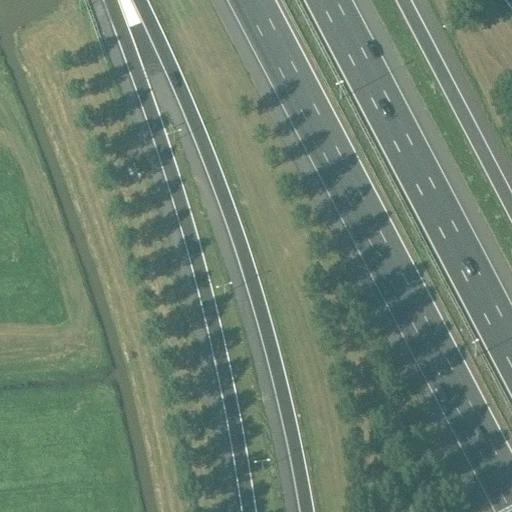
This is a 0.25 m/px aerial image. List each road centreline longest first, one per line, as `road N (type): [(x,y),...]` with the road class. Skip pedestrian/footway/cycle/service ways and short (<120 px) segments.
road 1 (motorway): [(249,0),(511,502)]
road 2 (motorway): [(134,0),(255,309),(301,511)]
road 3 (motorway): [(111,0),(177,206),(237,511)]
road 4 (motorway): [(511,355),(326,0)]
road 5 (motorway): [(511,209),(401,0)]
